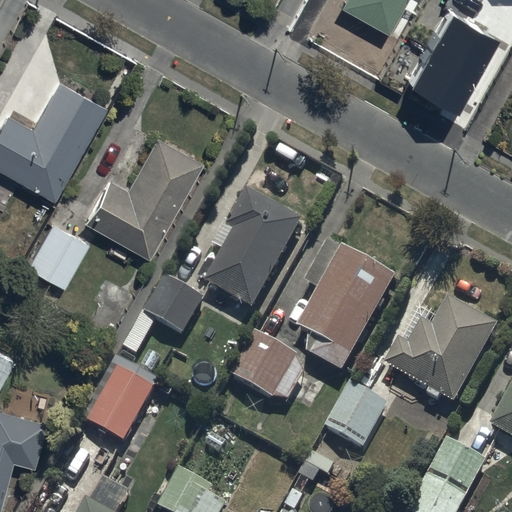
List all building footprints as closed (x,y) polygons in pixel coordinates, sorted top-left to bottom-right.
[(337,0),(338,0),(383,25),(396,0),(337,0)] [(490,30),(447,6),(407,77),(450,101),(490,30)] [(101,101),(53,75),(26,125),(2,112),(0,114),(0,169),(48,196),(101,101)] [(196,157),(150,133),(123,185),(102,174),(77,221),(144,256),(196,157)] [(297,220),(243,190),(226,222),(222,219),(209,245),(219,250),(202,281),(249,307),(297,220)] [(85,240),(47,219),(22,263),(60,284),(85,240)] [(392,275),(326,238),(302,281),(315,288),(293,327),(316,340),(308,353),(339,370),(392,275)] [(201,297),(162,275),(141,311),(181,333),(201,297)] [(493,325),(445,298),(430,325),(419,319),(406,343),(397,338),(383,363),(451,401),(493,325)] [(294,354),(251,329),(226,372),(270,397),(294,354)] [(0,374),(10,356),(0,350),(0,374)] [(114,367),(84,421),(121,442),(152,388),(114,367)] [(511,378),(486,426),(511,440),(511,378)] [(321,426),(360,447),(385,402),(346,381),(321,426)] [(0,484),(8,456),(30,462),(42,418),(0,406),(0,484)] [(454,511),(482,458),(442,437),(403,510),(407,511),(454,511)] [(209,485),(174,466),(153,505),(165,511),(216,511),(222,502),(205,493),(209,485)] [(106,511),(82,498),(74,511),(106,511)]
